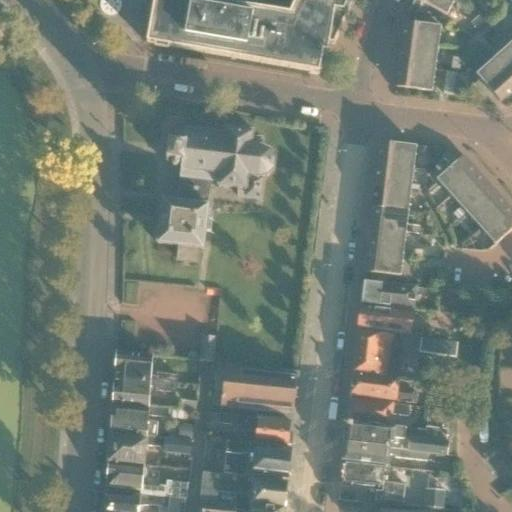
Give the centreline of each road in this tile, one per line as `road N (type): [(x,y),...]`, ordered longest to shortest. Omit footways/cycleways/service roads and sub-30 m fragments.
road 1 (tertiary): [(75,511),(96,210),(81,80)]
road 2 (residential): [(308,511),(355,110)]
road 3 (residential): [(355,110),(138,75),(81,80)]
road 4 (residential): [(492,138),(355,110)]
